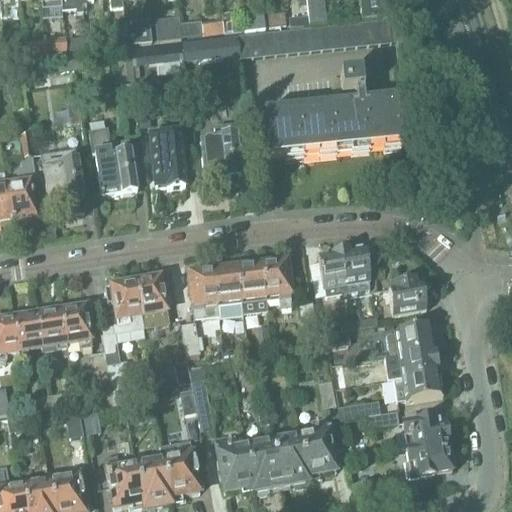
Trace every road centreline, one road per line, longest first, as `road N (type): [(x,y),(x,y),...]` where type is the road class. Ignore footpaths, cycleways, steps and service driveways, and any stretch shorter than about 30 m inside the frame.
road 1 (residential): [(474,277),(417,236),(373,224),(258,232),(0,274)]
road 2 (residential): [(476,511),(487,487),(470,332),(474,277)]
